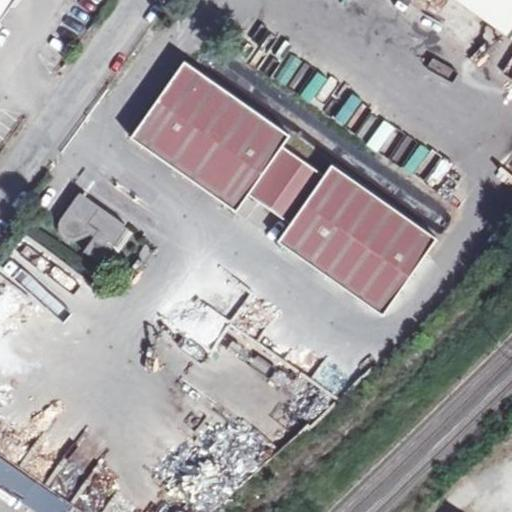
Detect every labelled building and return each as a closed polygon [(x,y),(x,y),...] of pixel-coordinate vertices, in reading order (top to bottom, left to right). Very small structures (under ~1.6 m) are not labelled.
[(511,0),(432,0),(511,55),(511,0)] [(242,206),(277,156),(287,142),(183,67),(125,148),(231,221),(242,206)] [(318,185),(277,156),(242,206),(283,235),(272,250),(377,326),(434,249),(328,171),(318,185)] [(57,239),(66,245),(71,245),(82,240),(87,244),(75,260),(92,273),(120,236),(74,204),(57,228),(57,239)] [(511,213),(496,229),(506,240),(511,233),(511,213)]
